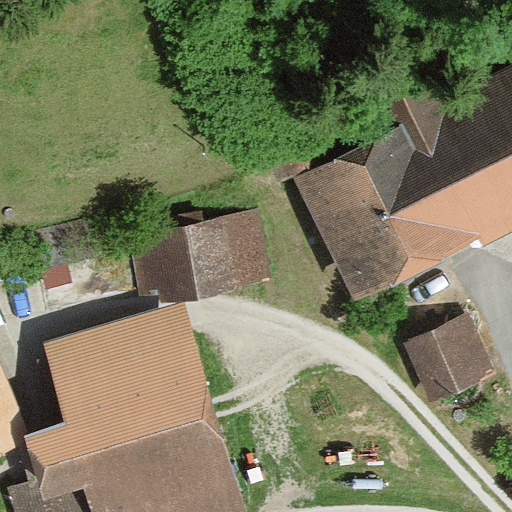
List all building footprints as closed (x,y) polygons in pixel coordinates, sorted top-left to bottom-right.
[(511,193),(511,91),(448,124),(422,71),(377,94),(400,138),(318,179),(362,268),(511,193)] [(313,114),(265,135),(281,170),(329,148),(313,114)] [(84,222),(42,232),(49,258),(92,248),(84,222)] [(146,297),(264,282),(256,222),(138,236),(146,297)] [(495,384),(469,320),(407,345),(434,409),(495,384)] [(200,508),(231,498),(181,334),(66,369),(109,511),(119,511),(194,490),(200,508)] [(0,379),(0,453),(28,441),(0,379)] [(48,511),(38,479),(12,487),(20,511),(48,511)]
